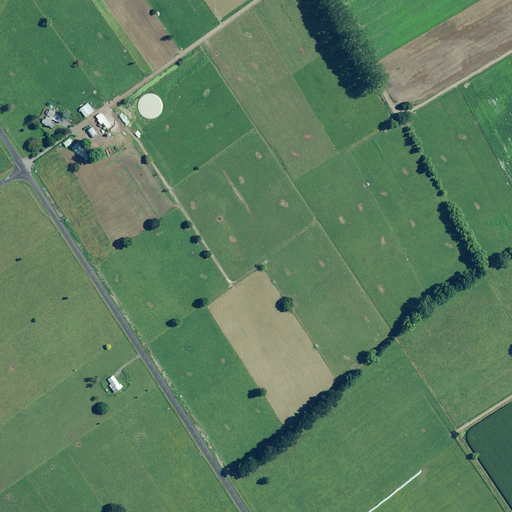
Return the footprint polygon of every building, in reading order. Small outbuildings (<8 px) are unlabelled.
[(94,111),(88,103),(79,109),(85,118),(94,111)] [(47,109),(44,116),(41,123),(49,127),(53,128),(55,124),(51,123),(50,123),(52,119),(60,123),(63,117),(55,114),(56,112),(47,109)] [(111,126),(101,112),(96,116),(98,119),(97,120),(100,124),(103,123),(107,129),(111,126)] [(97,133),(92,127),(87,130),(92,137),(97,133)] [(121,388),(113,375),(107,379),(113,387),(111,389),(114,393),(121,388)]
